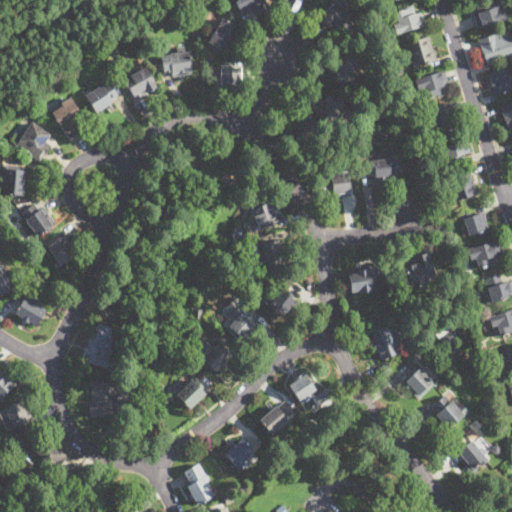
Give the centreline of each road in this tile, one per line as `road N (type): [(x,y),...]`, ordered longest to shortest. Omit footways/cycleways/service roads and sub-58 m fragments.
road 1 (residential): [(133,159),(103,254),(55,357),(58,399),(79,439),(104,456),(154,463),(282,357),(336,336)]
road 2 (residential): [(451,511),(359,395),(336,336),(312,218),(248,126),(206,113),(177,117),(143,140),(133,159)]
road 3 (residential): [(511,219),(442,0)]
road 4 (residential): [(110,227),(76,205),(72,167),(107,153),(133,159)]
